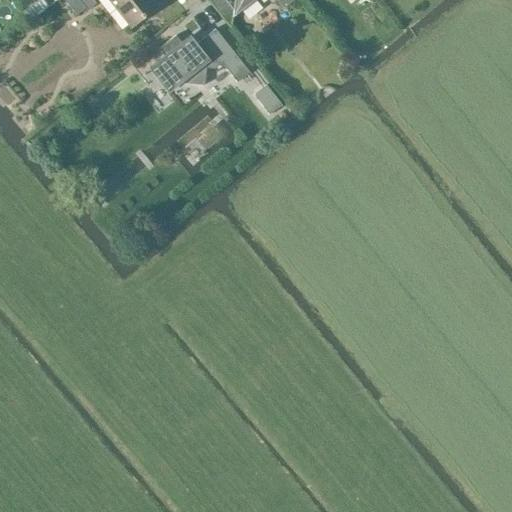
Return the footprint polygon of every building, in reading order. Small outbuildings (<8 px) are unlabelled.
[(63,0),(77,16),(86,8),(87,10),(96,3),(94,0),(63,0)] [(152,0),(109,0),(130,27),(157,6),(152,0)] [(252,0),(225,0),(233,10),(232,16),(252,0)] [(276,0),(283,8),(293,0),(276,0)] [(159,49),(164,55),(157,60),(148,68),(168,93),(182,82),(205,85),(206,72),(221,61),(237,81),(249,72),(215,28),(195,43),(180,42),(175,36),(159,49)] [(281,105),(266,85),(254,94),(269,114),(281,105)]
